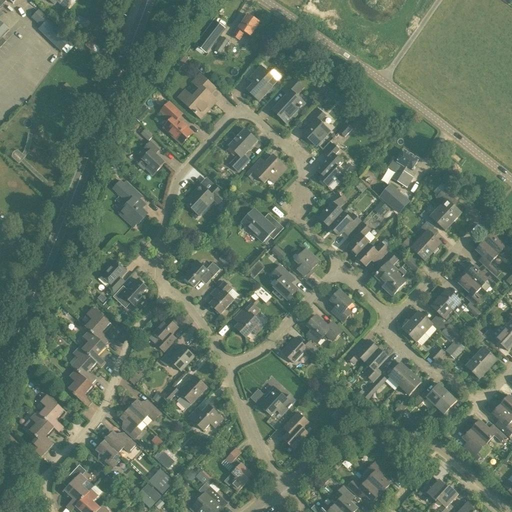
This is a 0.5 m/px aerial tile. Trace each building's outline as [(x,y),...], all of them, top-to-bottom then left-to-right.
[(0,0),(0,48),(5,42),(1,38),(8,31),(0,23),(0,16),(2,15),(0,13),(0,6),(5,1),(4,0),(8,0),(12,4),(15,0),(0,0)] [(57,0),(66,9),(74,0),(57,0)] [(60,52),(70,41),(38,10),(30,18),(40,28),(37,31),(60,52)] [(258,34),(263,26),(248,16),(233,38),(248,48),(253,40),(255,41),(259,35),(258,34)] [(73,31),(69,36),(75,42),(80,37),(73,31)] [(208,31),(197,45),(207,53),(218,38),(208,31)] [(223,37),(214,51),(220,54),(229,41),(223,37)] [(298,68),(302,64),(297,59),(293,63),(298,68)] [(271,88),(277,82),(273,78),(261,67),(248,81),(252,85),(247,91),(258,102),(271,88)] [(200,90),(186,105),(201,119),(208,110),(207,109),(215,100),(209,95),(215,89),(200,75),(192,83),(200,90)] [(287,95),(272,111),(273,112),(286,124),(304,104),(292,94),(300,86),(292,79),(282,90),(287,95)] [(71,90),(72,89),(66,84),(63,87),(62,89),(68,94),(69,93),(70,95),(73,91),(71,90)] [(346,110),(349,106),(343,101),(340,104),(346,110)] [(161,112),(171,121),(164,129),(181,145),(192,134),(177,120),(182,115),(169,103),(161,112)] [(312,124),(302,134),(316,147),(329,132),(319,122),(324,116),(316,109),(307,119),(312,124)] [(134,117),(139,122),(143,118),(138,113),(134,117)] [(354,128),(348,123),(339,132),(345,138),(354,128)] [(146,130),(141,135),(148,142),(153,137),(146,130)] [(238,156),(230,165),(238,173),(250,161),(244,156),(257,142),(245,130),(229,147),(238,156)] [(144,157),(142,160),(148,166),(145,169),(152,176),(164,163),(155,155),(159,150),(150,142),(143,150),(147,154),(144,157)] [(340,181),(346,175),(339,168),(343,163),(335,156),(340,151),(333,144),(323,154),(328,159),(316,172),(321,176),(318,179),(328,189),(337,179),(340,181)] [(409,176),(418,161),(404,152),(396,164),(401,166),(392,180),(406,189),(413,179),(409,176)] [(287,169),(273,156),(263,166),(258,162),(246,175),(251,180),(255,175),(264,183),(270,176),(275,181),(287,169)] [(120,181),(113,189),(121,196),(128,203),(123,209),(124,210),(120,215),(133,227),(138,223),(139,224),(147,215),(135,204),(142,197),(126,182),(124,184),(120,181)] [(200,186),(184,202),(199,216),(215,198),(220,203),(225,197),(213,186),(207,192),(200,186)] [(399,214),(409,204),(390,186),(381,196),(399,214)] [(442,205),(438,210),(453,223),(461,214),(453,207),(457,203),(444,190),(436,199),(442,205)] [(319,219),(329,228),(343,213),(337,208),(342,205),(340,201),(342,200),(338,194),(328,200),(325,203),(330,208),(319,219)] [(374,210),(380,215),(387,208),(381,202),(374,210)] [(445,232),(453,223),(438,210),(430,218),(424,212),(419,217),(427,224),(433,229),(437,225),(445,232)] [(266,223),(254,211),(243,224),(262,241),(268,236),(273,241),(284,229),(271,217),(266,223)] [(343,232),(348,237),(361,223),(352,215),(348,219),(343,213),(329,228),(339,237),(343,232)] [(369,231),(361,223),(348,237),(353,242),(347,248),(357,257),(367,245),(368,246),(369,244),(363,238),(369,231)] [(436,231),(433,229),(427,224),(420,232),(424,235),(419,241),(433,253),(441,245),(431,236),(436,231)] [(492,233),(484,242),(498,255),(503,250),(507,254),(511,249),(511,243),(506,238),(502,242),(492,233)] [(393,248),(385,241),(381,245),(381,244),(374,251),(368,246),(367,245),(357,257),(355,258),(366,267),(374,259),(378,263),(389,252),(388,252),(393,248)] [(425,262),(433,253),(419,241),(413,247),(406,241),(400,248),(409,257),(414,252),(425,262)] [(487,262),(483,265),(494,275),(498,271),(490,264),(498,255),(484,242),(476,251),(487,262)] [(281,260),(286,255),(277,246),(272,251),(281,260)] [(309,273),(320,262),(306,249),(295,261),(300,265),(296,270),(307,280),(311,275),(309,273)] [(378,284),(383,289),(397,272),(392,268),(397,262),(388,254),(379,263),(384,268),(375,278),(380,282),(378,284)] [(409,257),(404,263),(415,274),(420,268),(409,257)] [(225,265),(229,268),(234,263),(230,259),(225,265)] [(193,269),(184,279),(194,288),(205,277),(210,281),(220,270),(215,265),(208,272),(196,261),(191,267),(193,269)] [(120,278),(125,272),(114,262),(101,276),(110,285),(108,288),(114,293),(124,282),(120,278)] [(472,264),(464,272),(481,288),(486,283),(492,289),(500,281),(493,275),(494,275),(483,265),(483,266),(490,273),(486,277),(472,264)] [(284,280),(289,275),(280,266),(272,276),(279,282),(274,288),(288,301),(297,291),(284,280)] [(400,269),(397,272),(383,289),(392,297),(406,283),(401,279),(405,274),(400,269)] [(476,294),(481,288),(464,272),(455,281),(469,295),(465,299),(470,304),(475,308),(482,300),(476,294)] [(113,297),(125,308),(130,303),(134,307),(142,298),(140,295),(146,288),(137,280),(135,281),(132,278),(123,287),(113,297)] [(210,305),(220,314),(234,300),(227,294),(232,290),(223,282),(214,291),(219,296),(210,305)] [(260,287),(251,297),(256,301),(259,297),(266,304),(272,298),(260,287)] [(475,308),(470,304),(466,308),(463,305),(447,290),(438,299),(454,313),(458,317),(463,311),(464,312),(468,313),(469,312),(476,319),(481,314),(475,308)] [(330,301),(336,307),(332,312),(343,322),(351,313),(347,309),(352,303),(340,292),(330,301)] [(98,298),(102,303),(106,299),(101,295),(98,298)] [(435,320),(456,339),(456,340),(460,343),(464,338),(461,335),(452,326),(455,322),(449,317),(454,313),(438,299),(430,308),(438,314),(434,319),(435,320)] [(103,305),(107,309),(112,304),(108,301),(103,305)] [(245,318),(235,328),(246,338),(253,330),(257,334),(264,326),(254,317),(260,311),(250,302),(240,313),(245,318)] [(85,327),(89,331),(105,345),(109,341),(103,335),(112,326),(93,308),(86,315),(91,320),(85,327)] [(419,313),(410,322),(424,335),(433,326),(431,324),(419,313)] [(341,332),(330,321),(326,325),(316,317),(307,327),(312,331),(307,335),(316,344),(325,335),(333,342),(341,332)] [(150,340),(159,348),(164,352),(173,342),(168,338),(177,328),(168,319),(154,334),(155,335),(150,340)] [(452,344),(456,339),(435,320),(431,324),(433,326),(452,344)] [(416,343),(424,335),(410,322),(402,330),(416,343)] [(485,339),(483,337),(474,329),(469,334),(480,344),(485,339)] [(487,332),(483,337),(485,339),(493,347),(498,343),(508,352),(511,347),(511,335),(504,329),(495,339),(487,332)] [(109,349),(105,345),(89,331),(83,338),(88,343),(82,350),(98,366),(101,369),(106,364),(100,358),(109,349)] [(315,361),(321,354),(317,351),(309,343),(305,347),(296,339),(282,353),(294,364),(306,351),(312,356),(311,358),(315,361)] [(461,345),(456,341),(446,352),(451,356),(461,345)] [(359,358),(365,364),(378,350),(369,342),(359,353),(354,349),(345,358),(353,365),(359,358)] [(181,372),(195,358),(183,346),(169,361),(164,356),(160,361),(166,368),(171,363),(181,372)] [(90,374),(98,366),(82,350),(79,347),(72,355),(78,360),(71,366),(75,370),(92,384),(96,380),(90,374)] [(439,349),(431,357),(435,361),(443,353),(439,349)] [(483,349),(475,358),(488,370),(496,361),(483,349)] [(387,358),(378,350),(365,364),(371,369),(365,376),(372,383),(381,374),(377,370),(387,358)] [(382,372),(393,361),(390,358),(379,369),(382,372)] [(479,380),(488,370),(475,358),(466,368),(479,380)] [(388,377),(399,387),(410,374),(400,365),(388,377)] [(95,388),(92,384),(75,370),(69,377),(74,382),(68,389),(88,408),(93,403),(87,397),(95,388)] [(136,373),(131,378),(137,384),(143,377),(139,374),(139,375),(136,373)] [(421,384),(410,374),(399,387),(409,396),(421,384)] [(375,393),(386,381),(381,376),(370,388),(375,393)] [(177,401),(187,410),(207,388),(195,377),(180,393),(174,388),(165,398),(169,402),(175,396),(179,400),(177,401)] [(325,383),(319,390),(325,395),(331,388),(325,383)] [(426,399),(435,407),(447,393),(438,385),(428,396),(423,392),(412,403),(417,408),(426,399)] [(273,387),(265,395),(257,404),(271,416),(278,408),(283,413),(295,401),(289,396),(286,399),(273,387)] [(359,388),(354,394),(359,399),(365,393),(359,388)] [(153,400),(157,403),(161,396),(157,393),(153,400)] [(456,402),(447,393),(435,407),(444,415),(438,421),(443,426),(453,415),(448,410),(456,402)] [(40,415),(54,428),(54,429),(59,433),(64,428),(58,422),(66,413),(47,395),(40,402),(46,408),(40,415)] [(511,399),(509,397),(500,406),(511,416),(511,399)] [(395,411),(400,416),(411,404),(406,399),(395,411)] [(138,401),(129,410),(142,422),(148,417),(153,422),(160,414),(148,402),(143,407),(138,401)] [(213,427),(215,429),(223,420),(208,406),(201,414),(197,409),(189,418),(203,432),(210,425),(213,427)] [(511,426),(510,424),(511,421),(511,416),(500,406),(492,414),(502,423),(498,428),(508,437),(511,433),(511,426)] [(134,431),(142,422),(129,410),(120,419),(126,425),(122,429),(134,440),(138,436),(134,431)] [(46,437),(54,429),(54,428),(40,415),(37,412),(30,419),(35,424),(29,431),(36,438),(29,446),(42,458),(54,445),(46,437)] [(287,425),(291,429),(282,439),(294,450),(308,435),(303,430),(309,424),(297,413),(287,425)] [(479,422),(471,430),(486,445),(494,436),(501,442),(506,437),(493,425),(489,430),(479,422)] [(492,450),(486,445),(471,430),(463,439),(468,445),(464,449),(477,461),(480,457),(483,460),(492,450)] [(105,442),(118,454),(123,448),(128,453),(131,450),(135,445),(123,434),(119,439),(113,433),(105,442)] [(157,436),(152,440),(158,446),(162,442),(157,436)] [(123,459),(118,454),(105,442),(96,451),(102,456),(98,461),(110,472),(114,467),(123,459)] [(236,449),(225,460),(226,461),(235,469),(232,473),(236,477),(229,484),(237,492),(245,485),(243,483),(251,474),(236,459),(241,454),(236,449)] [(175,463),(165,453),(162,457),(158,453),(153,458),(168,471),(175,463)] [(393,459),(388,464),(395,471),(400,466),(393,459)] [(372,475),(367,481),(381,493),(389,485),(380,476),(384,472),(374,463),(367,470),(372,475)] [(70,511),(71,511),(75,507),(89,493),(82,487),(88,481),(81,474),(84,470),(83,470),(85,468),(81,465),(80,467),(79,466),(67,479),(71,483),(62,493),(71,502),(66,508),(70,511)] [(173,479),(176,482),(183,474),(180,471),(173,479)] [(219,511),(227,504),(209,487),(213,483),(201,472),(195,478),(204,486),(201,490),(201,492),(204,495),(191,509),(194,511),(219,511)] [(372,502),(381,493),(367,481),(362,486),(354,479),(347,487),(357,496),(361,492),(372,502)] [(436,500),(448,488),(439,480),(430,489),(426,485),(418,494),(425,501),(430,496),(435,501),(436,500)] [(511,484),(511,485),(507,481),(502,486),(511,495),(511,484)] [(148,484),(136,496),(150,510),(162,498),(148,484)] [(438,510),(440,511),(450,511),(454,508),(449,504),(458,495),(449,486),(448,488),(436,500),(442,505),(438,510)] [(342,496),(334,505),(342,511),(353,511),(357,509),(347,500),(352,496),(342,487),(338,491),(342,496)] [(91,489),(89,493),(75,507),(80,511),(96,511),(100,508),(93,502),(98,496),(91,489)] [(155,506),(159,509),(164,504),(161,500),(155,506)] [(458,511),(454,508),(450,511),(475,511),(476,511),(467,503),(458,511)]
